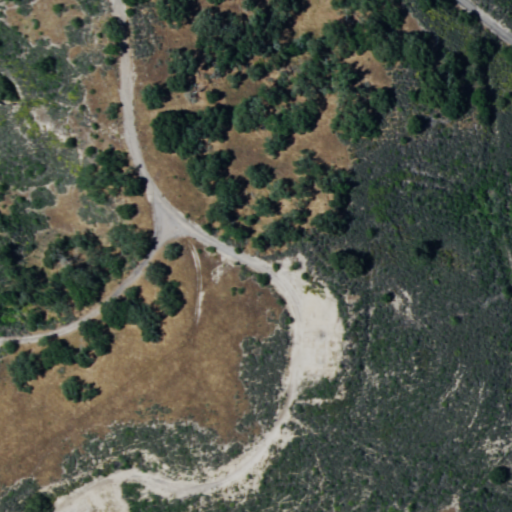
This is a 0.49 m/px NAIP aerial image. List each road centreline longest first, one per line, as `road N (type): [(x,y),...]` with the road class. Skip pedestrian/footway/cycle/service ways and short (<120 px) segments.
road 1 (residential): [(130,486),(187,491),(256,456),(282,417),(295,340),(287,299),(268,273),(173,215),(144,177)]
road 2 (residential): [(0,340),(47,333),(85,313),(151,249),(156,217),(134,153),(116,0)]
